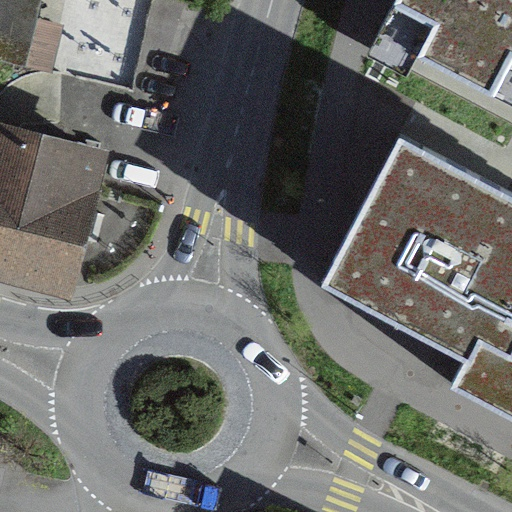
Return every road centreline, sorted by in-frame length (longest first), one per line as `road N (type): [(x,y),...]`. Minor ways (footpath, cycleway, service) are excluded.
road 1 (residential): [(273,0),(197,310)]
road 2 (secondary): [(271,438),(426,511)]
road 3 (secondary): [(271,438),(273,385),(263,358),(244,334),(197,310)]
road 4 (secondary): [(144,500),(192,504),(224,493),(250,473),(271,438)]
road 5 (secondary): [(83,373),(78,416),(85,445),(100,470),(144,500)]
road 6 (secondary): [(197,310),(133,318),(108,335),(83,373)]
